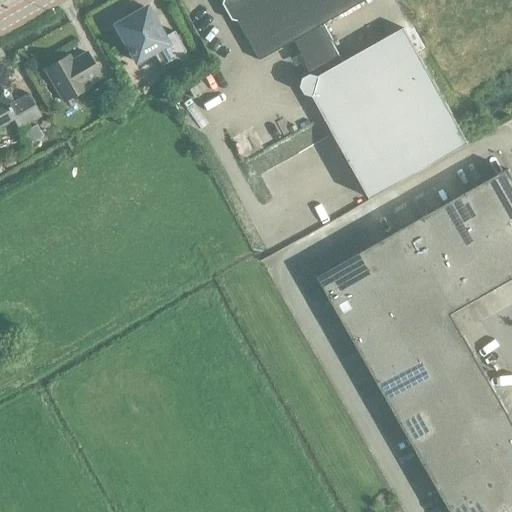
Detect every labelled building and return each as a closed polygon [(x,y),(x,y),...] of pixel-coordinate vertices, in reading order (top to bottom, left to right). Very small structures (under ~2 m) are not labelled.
[(223,0),(258,61),(365,0),(223,0)] [(115,25),(135,62),(152,52),(160,66),(185,52),(173,31),(163,37),(146,8),(115,25)] [(371,199),(469,143),(404,28),(319,76),(311,75),(304,78),(301,87),(306,94),(313,96),(326,118),(371,199)] [(67,55),(45,69),(64,102),(87,89),(84,85),(100,76),(87,53),(71,62),(67,55)] [(27,94),(8,105),(2,95),(0,95),(0,127),(13,120),(18,130),(41,118),(27,94)] [(28,145),(43,136),(36,125),(20,134),(28,145)] [(506,284),(511,280),(511,176),(508,170),(318,277),(452,511),(511,511),(511,419),(452,315),(506,284)]
